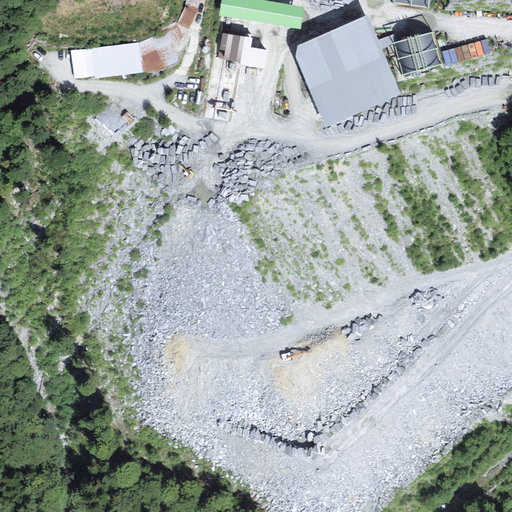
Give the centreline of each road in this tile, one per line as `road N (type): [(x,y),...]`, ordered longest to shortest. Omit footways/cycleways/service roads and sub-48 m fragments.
road 1 (track): [(511,93),(330,142),(235,138),(171,117),(148,98),(77,87),(59,66)]
road 2 (track): [(301,135),(289,55),(300,33),(321,20),(375,7),(511,26)]
